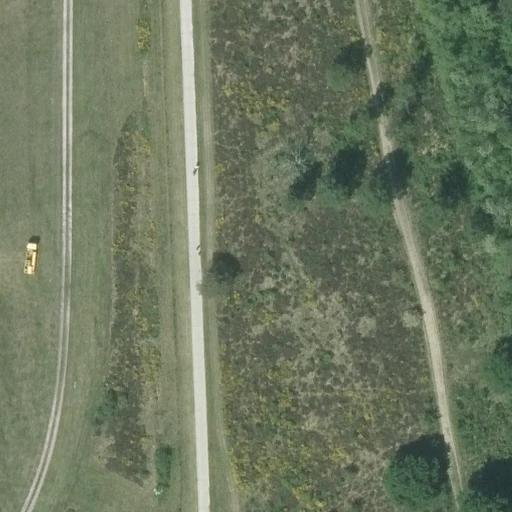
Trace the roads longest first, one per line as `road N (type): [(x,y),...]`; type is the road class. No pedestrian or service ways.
road 1 (unknown): [(361,0),(462,511)]
road 2 (track): [(16,511),(33,480),(60,361),(63,0)]
road 3 (unknown): [(236,511),(208,239),(201,0)]
